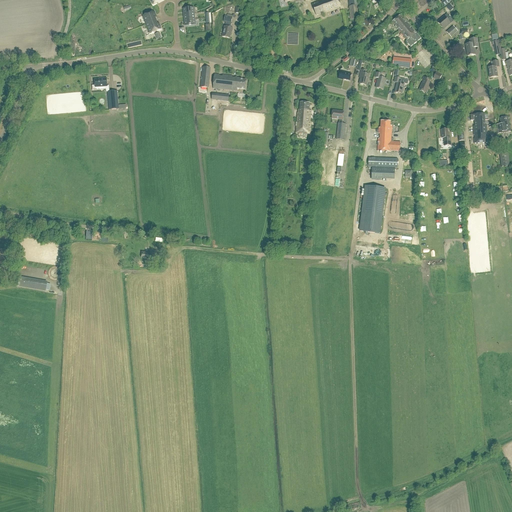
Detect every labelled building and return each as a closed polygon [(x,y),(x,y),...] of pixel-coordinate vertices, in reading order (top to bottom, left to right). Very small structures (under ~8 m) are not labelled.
[(324,13),(340,7),(337,0),(325,0),(326,2),(324,3),(322,1),(312,5),(316,15),(324,12),(324,13)] [(348,0),(351,21),(358,20),(355,0),(348,0)] [(154,12),(143,16),(147,25),(152,23),(156,21),(155,19),(156,18),(154,12)] [(444,30),(453,21),(447,14),(438,23),(438,22),(437,23),(444,30)] [(231,28),(233,18),(234,18),(235,15),(233,15),(233,16),(227,15),(227,16),(225,16),(224,22),(226,22),(225,27),(225,26),(222,37),(230,39),(231,33),(232,33),(233,28),(231,28)] [(410,48),(421,39),(416,34),(408,24),(407,25),(400,16),(393,23),(397,27),(396,28),(407,41),(406,42),(410,48)] [(152,23),(147,25),(150,34),(161,30),(158,24),(157,24),(156,21),(152,23)] [(458,32),(453,27),(446,32),(451,38),(458,32)] [(460,34),(461,40),(465,40),(464,36),(468,35),(467,29),(461,31),(462,33),(460,34)] [(476,39),(470,40),(470,44),(465,45),(467,57),(475,55),(474,49),(478,48),(477,39),(476,39)] [(496,68),(500,67),(499,62),(491,63),(492,68),(488,68),(490,78),(498,77),(496,68)] [(202,68),(201,87),(208,88),(210,69),(202,68)] [(366,86),(369,75),(365,74),(366,71),(361,70),(359,79),(360,79),(359,84),(366,86)] [(433,79),(439,82),(443,73),(438,71),(437,73),(436,73),(433,79)] [(350,81),(351,74),(340,72),(338,79),(343,80),(350,81)] [(383,90),(386,79),(381,78),(382,75),(376,73),(375,78),(378,79),(376,88),(383,90)] [(220,75),(214,75),(213,89),(237,92),(237,89),(245,90),(246,81),(241,80),(241,79),(237,79),(232,78),(232,77),(223,76),(222,77),(219,77),(220,75)] [(426,94),(431,84),(429,83),(430,81),(424,77),(422,81),(423,81),(419,91),(426,94)] [(402,95),(405,84),(407,85),(408,84),(408,82),(407,81),(395,78),(394,83),(397,83),(395,93),(402,95)] [(95,80),(95,88),(107,87),(107,79),(101,79),(101,80),(95,80)] [(117,91),(108,92),(109,110),(119,110),(117,91)] [(212,100),(229,102),(229,95),(213,94),(212,100)] [(299,113),(298,114),(296,133),(309,134),(311,111),(309,111),(310,104),(300,103),(299,113)] [(343,121),(344,112),(333,111),(332,119),(339,120),(336,140),(344,141),(346,124),(342,124),(343,121)] [(474,144),(488,143),(487,126),(485,126),(484,115),(470,116),(471,121),(475,121),(475,127),(473,127),(474,136),(475,136),(476,139),(474,139),(474,144)] [(501,134),(511,132),(510,126),(509,126),(508,117),(500,119),(501,125),(500,125),(500,126),(501,134)] [(390,126),(390,122),(381,122),(380,128),(379,128),(378,134),(380,134),(380,139),(378,139),(378,148),(374,148),(374,154),(377,154),(377,152),(390,152),(391,151),(400,152),(400,143),(391,142),(392,126),(390,126)] [(445,146),(450,146),(449,133),(448,133),(448,130),(441,130),(442,139),(445,139),(445,146)] [(398,159),(368,158),(368,174),(370,174),(370,178),(383,178),(383,168),(398,169),(398,159)] [(366,187),(360,232),(366,232),(365,234),(368,234),(368,233),(380,234),(385,189),(366,187)] [(156,261),(157,253),(150,253),(142,252),(141,258),(147,259),(150,259),(150,260),(156,261)] [(18,286),(45,291),(46,283),(19,278),(18,286)]
